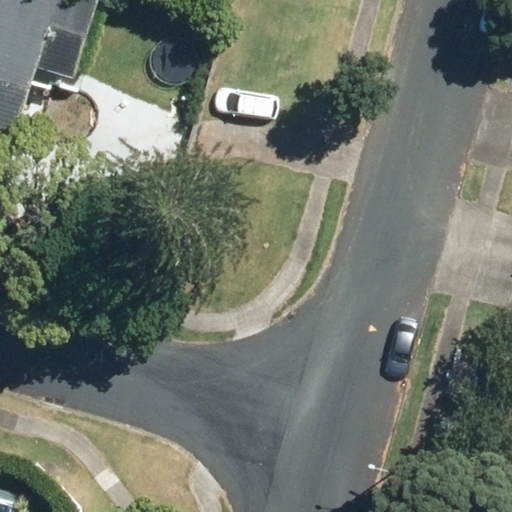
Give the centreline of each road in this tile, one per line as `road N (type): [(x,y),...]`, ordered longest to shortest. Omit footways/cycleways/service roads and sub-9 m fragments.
road 1 (residential): [(459,0),(335,429)]
road 2 (residential): [(335,429),(0,337)]
